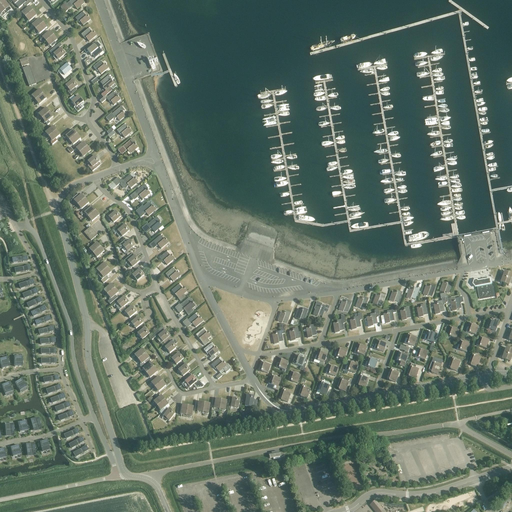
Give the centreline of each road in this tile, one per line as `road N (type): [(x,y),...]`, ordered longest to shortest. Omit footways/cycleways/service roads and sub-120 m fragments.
road 1 (unclassified): [(511,456),(457,422),(322,439),(158,471),(149,480)]
road 2 (unclassified): [(117,476),(39,243),(5,207)]
road 3 (unclassified): [(125,473),(91,372),(59,209)]
road 4 (unclassified): [(343,511),(374,493),(434,493),(511,467)]
